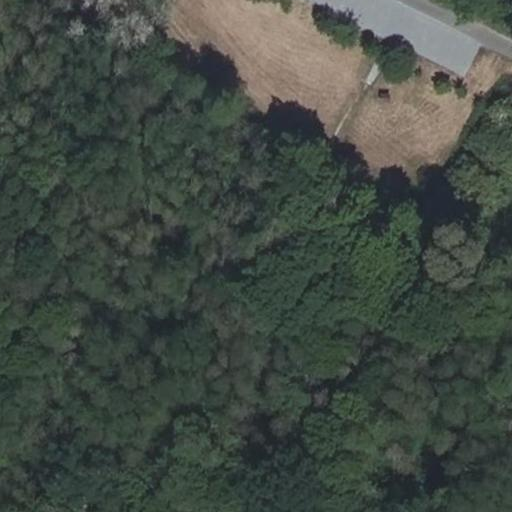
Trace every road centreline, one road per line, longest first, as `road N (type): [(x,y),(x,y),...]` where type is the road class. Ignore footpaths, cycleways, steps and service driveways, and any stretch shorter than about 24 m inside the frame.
road 1 (track): [(290,218),(330,327),(185,511)]
road 2 (track): [(409,0),(290,218)]
